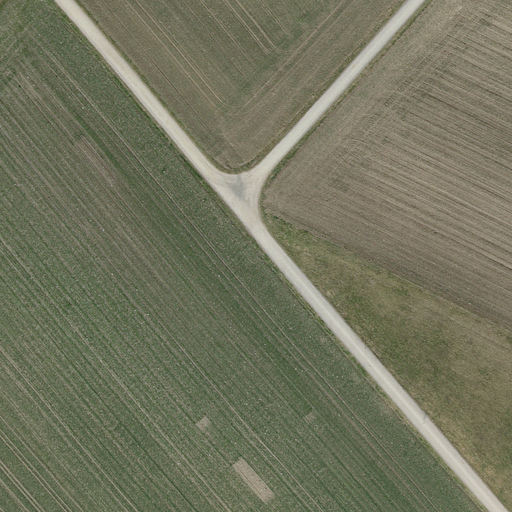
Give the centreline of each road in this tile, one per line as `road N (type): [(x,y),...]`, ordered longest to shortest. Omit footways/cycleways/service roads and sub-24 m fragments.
road 1 (track): [(60,0),(501,511)]
road 2 (track): [(418,0),(236,203)]
